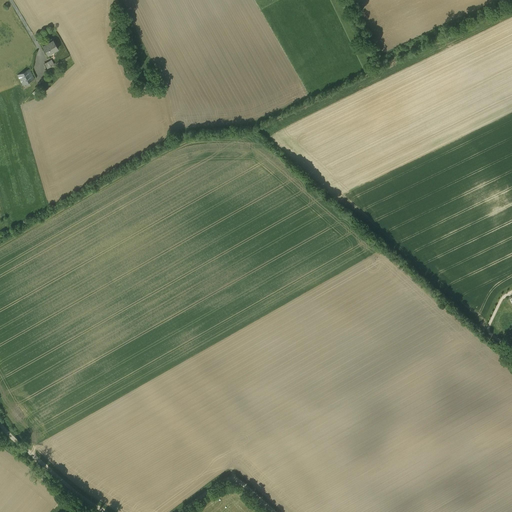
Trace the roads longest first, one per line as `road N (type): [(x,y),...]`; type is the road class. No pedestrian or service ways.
road 1 (unclassified): [(0,420),(105,511)]
road 2 (unclassified): [(177,511),(230,475),(276,511)]
